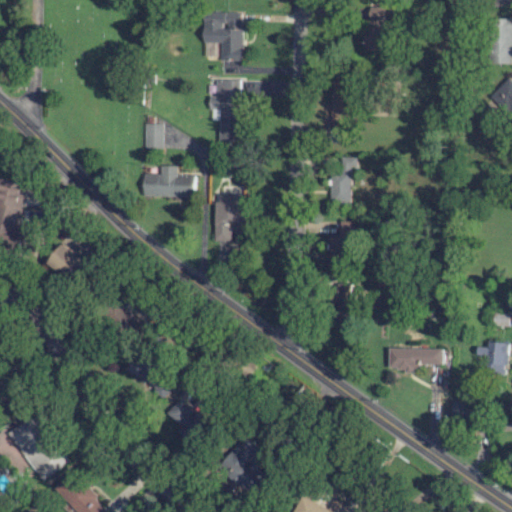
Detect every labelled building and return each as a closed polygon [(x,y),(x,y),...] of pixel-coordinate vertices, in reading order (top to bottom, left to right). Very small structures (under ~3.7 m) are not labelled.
[(367,51),(389,51),(389,6),(367,6),(367,51)] [(242,61),(243,12),(217,12),(217,17),(203,17),(203,42),(220,42),(220,60),(242,61)] [(511,17),(496,17),(495,54),(492,54),(492,63),(511,63),(511,53),(511,17)] [(239,78),(215,78),(215,97),(208,97),(208,108),(219,108),(219,140),(239,140),(239,78)] [(511,82),(508,78),(491,93),(511,115),(511,82)] [(350,81),(330,81),(331,127),(350,127),(350,81)] [(145,147),(163,148),(163,124),(145,123),(145,147)] [(357,157),(339,156),(339,170),(330,170),(329,202),(350,203),(351,166),(356,166),(357,157)] [(143,195),(194,197),(194,174),(177,174),(177,165),(161,165),(161,174),(144,173),(143,195)] [(27,184),(0,177),(0,228),(11,231),(8,245),(30,250),(35,227),(19,224),(27,184)] [(215,241),(232,240),(232,231),(245,231),(244,193),(219,193),(219,201),(214,201),(215,241)] [(353,221),(340,220),(340,236),(326,236),(325,265),(352,266),(353,221)] [(88,260),(61,244),(48,264),(75,281),(88,260)] [(337,283),(338,324),(356,323),(354,282),(337,283)] [(160,318),(135,291),(125,300),(150,327),(160,318)] [(478,346),(478,355),(487,355),(485,374),(507,375),(509,342),(489,341),(488,347),(478,346)] [(443,364),(444,349),(390,347),(389,369),(416,370),(416,364),(443,364)] [(176,379),(136,355),(127,370),(167,395),(176,379)] [(0,392),(1,391),(7,396),(16,384),(0,371),(0,392)] [(178,431),(192,446),(211,428),(183,397),(168,412),(182,427),(178,431)] [(477,420),(477,401),(453,400),(452,420),(477,420)] [(9,431),(41,479),(68,461),(36,413),(9,431)] [(57,486),(78,511),(110,511),(74,471),(57,486)]
